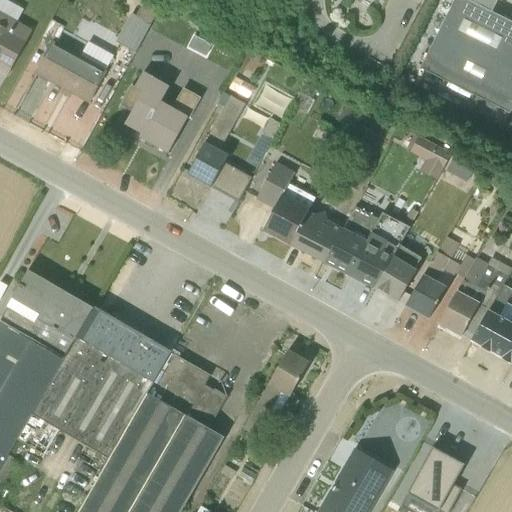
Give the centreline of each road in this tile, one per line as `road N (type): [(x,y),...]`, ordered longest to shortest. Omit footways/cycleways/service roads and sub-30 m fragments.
road 1 (unclassified): [(0,142),(362,340)]
road 2 (unclassified): [(262,511),(362,340)]
road 3 (unclassified): [(362,340),(511,422)]
